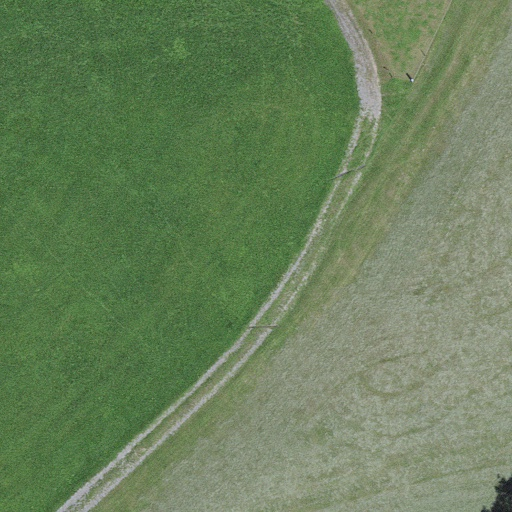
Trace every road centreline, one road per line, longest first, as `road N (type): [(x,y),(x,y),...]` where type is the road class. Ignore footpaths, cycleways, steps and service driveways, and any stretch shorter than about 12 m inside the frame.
road 1 (track): [(382,133),(295,288),(66,511)]
road 2 (track): [(333,0),(375,74),(382,133)]
